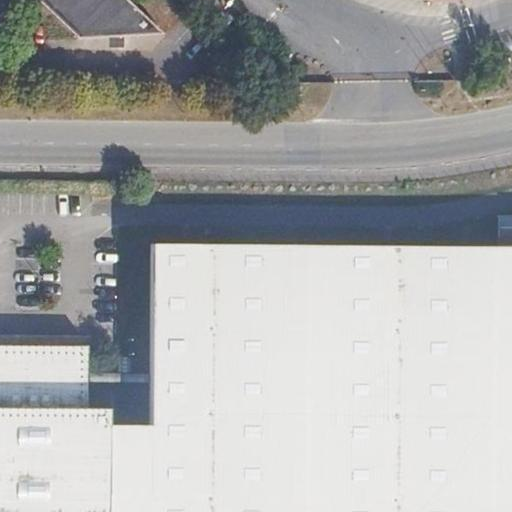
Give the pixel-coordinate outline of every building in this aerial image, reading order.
[(157,29),(126,0),(0,0),(0,18),(17,0),(37,0),(79,40),(147,40),(157,29)] [(389,0),(408,6),(425,8),(439,9),(455,6),(474,1),(477,0),(389,0)] [(281,97),(300,97),(300,87),(281,86),(281,97)] [(511,511),(511,248),(147,245),(145,423),(144,511),(511,511)] [(104,511),(105,423),(105,408),(84,408),(84,345),(0,343),(0,511),(104,511)] [(144,511),(145,423),(105,423),(104,511),(144,511)]
